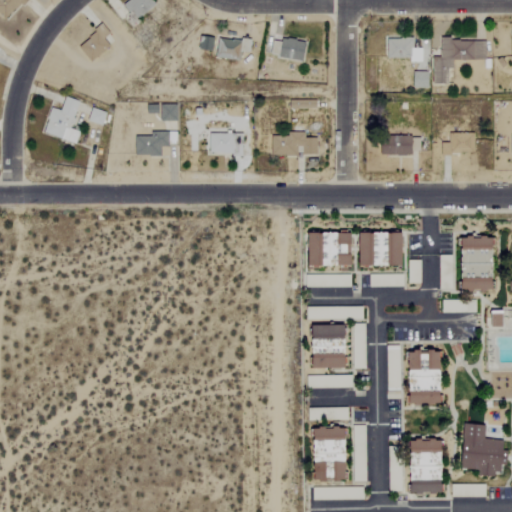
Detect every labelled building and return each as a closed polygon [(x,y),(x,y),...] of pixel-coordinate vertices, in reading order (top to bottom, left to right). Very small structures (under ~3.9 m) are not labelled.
[(0,13),(7,20),(27,0),(0,0),(0,4),(3,7),(0,10),(0,13)] [(133,20),(152,5),(148,0),(125,0),(120,5),(133,20)] [(74,45),(87,62),(107,46),(100,38),(107,33),(100,24),(74,45)] [(195,50),(210,51),(211,37),(196,36),(195,50)] [(212,57),(236,60),(238,40),(215,37),(212,57)] [(302,41),(277,38),(275,58),(300,60),(302,41)] [(383,39),(384,58),(408,58),(408,62),(420,62),(420,48),(411,48),(410,38),(383,39)] [(483,40),(438,40),(438,57),(429,57),(429,84),(446,84),(446,69),(452,69),(452,60),(483,60),(483,40)] [(410,88),(426,88),(425,72),(409,72),(410,88)] [(74,143),(77,132),(69,129),(76,101),(61,97),(58,110),(48,108),(41,134),(74,143)] [(174,104),(156,105),(157,121),(174,120),(174,104)] [(105,113),(90,107),(85,120),(100,126),(105,113)] [(158,156),(158,147),(165,147),(165,132),(147,132),(147,136),(132,136),(132,156),(158,156)] [(239,134),(205,133),(205,154),(239,155),(239,134)] [(313,156),(314,138),(300,138),(300,133),(267,133),(267,155),(313,156)] [(471,153),(471,134),(444,133),(444,153),(471,153)] [(416,139),(377,137),(376,153),(416,155),(416,139)] [(300,234),(301,267),(348,266),(347,232),(300,234)] [(351,233),(352,267),(396,266),(395,232),(351,233)] [(456,237),(455,270),(461,271),(460,276),(454,276),(454,290),(485,291),(486,237),(456,237)] [(448,289),(449,256),(436,255),(436,289),(448,289)] [(417,283),(418,261),(405,261),(405,283),(417,283)] [(473,301),(439,302),(440,313),(474,312),(473,301)] [(342,317),(358,318),(359,308),(342,307),(342,317)] [(362,369),(361,324),(349,324),(350,369),(362,369)] [(395,345),(383,346),(384,390),(396,390),(395,345)] [(481,425),(457,424),(454,469),(474,470),(474,476),(495,477),(497,440),(480,439),(481,425)] [(361,426),(349,426),(350,482),(363,482),(361,426)] [(305,429),(305,463),(325,463),(325,482),(338,483),(338,429),(305,429)] [(402,440),(403,454),(434,453),(434,439),(402,440)] [(434,466),(403,467),(403,493),(435,493),(434,466)]
